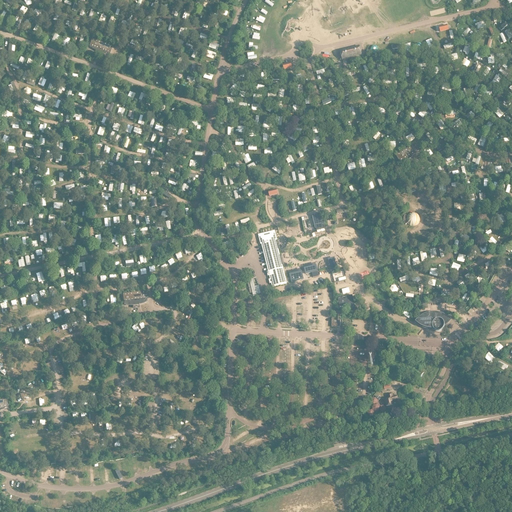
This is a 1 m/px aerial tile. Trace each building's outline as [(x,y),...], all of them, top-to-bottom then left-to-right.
[(100,52),(100,51),(109,55),(112,46),(91,39),(88,47),(97,50),(97,51),(100,52)] [(341,60),(361,55),(359,46),(339,51),(341,60)] [(395,155),(399,163),(406,159),(407,160),(409,159),(408,158),(415,154),(411,146),(395,155)] [(416,212),(413,211),(410,211),(407,212),(405,214),(403,216),(402,219),(403,222),(404,224),(405,226),(407,227),(409,228),(411,229),(414,228),(416,227),(418,226),(419,224),(420,222),(420,220),(420,217),(419,215),(418,213),(416,212)] [(320,213),(311,215),(314,226),(315,226),(316,228),(317,231),(323,229),(321,225),(323,224),(320,213)] [(276,241),(274,231),(257,235),(260,245),(261,245),(259,236),(273,232),(275,241),(276,241)] [(273,232),(259,236),(261,245),(268,272),(266,272),(267,276),(269,276),(269,280),(268,280),(269,284),(271,284),(272,288),(278,286),(279,286),(286,284),(281,265),(280,262),(279,256),(278,252),(277,250),(275,241),(273,232)] [(334,260),(328,261),(331,273),(332,275),(337,274),(335,266),(334,260)] [(316,266),(303,268),(305,275),(317,272),(316,266)] [(301,272),(289,274),(290,281),(303,278),(301,272)] [(248,280),(251,291),(251,292),(252,296),(260,294),(259,290),(258,286),(254,287),(252,279),(248,280)] [(145,291),(122,294),(123,303),(124,303),(131,302),(138,301),(146,300),(145,291)] [(350,296),(337,299),(339,308),(349,306),(351,312),(355,311),(353,304),(352,305),(350,296)] [(440,331),(441,330),(442,329),(442,328),(443,327),(443,326),(443,325),(444,324),(445,323),(447,322),(448,320),(447,319),(445,318),(444,317),(442,316),(440,315),(439,314),(437,314),(435,314),(433,314),(432,314),(430,314),(428,314),(427,315),(425,316),(423,316),(422,317),(421,318),(419,320),(418,321),(417,322),(418,324),(420,325),(421,326),(423,327),(424,327),(426,328),(428,328),(429,329),(431,329),(433,329),(434,330),(435,330),(435,331),(436,331),(437,331),(438,331),(439,331),(440,331)] [(392,405),(392,401),(397,400),(396,397),(392,397),(391,395),(387,395),(388,399),(385,400),(386,407),(392,405)]
